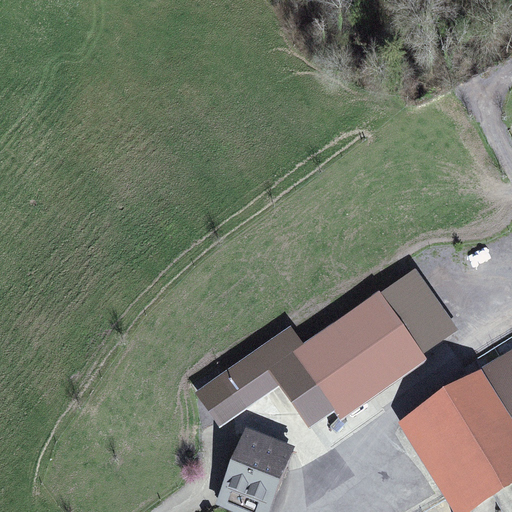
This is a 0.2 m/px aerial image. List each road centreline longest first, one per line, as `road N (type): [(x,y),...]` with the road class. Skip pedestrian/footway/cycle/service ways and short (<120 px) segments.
road 1 (track): [(289,511),(422,389),(511,332)]
road 2 (track): [(511,177),(485,122),(511,70)]
